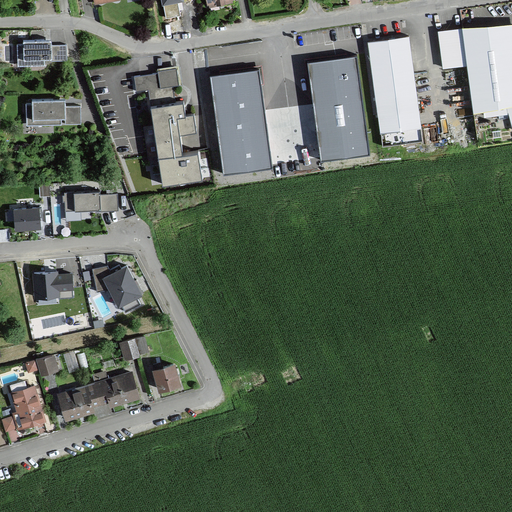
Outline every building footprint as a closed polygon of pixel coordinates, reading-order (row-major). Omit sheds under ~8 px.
[(511,20),(438,30),(443,66),(466,63),(473,109),(508,104),(511,133),(511,20)] [(368,38),(380,131),(423,126),(410,32),(388,35),(368,38)] [(17,43),(18,61),(30,61),(30,65),(45,64),(45,60),(68,59),(67,43),(52,44),(52,38),(24,39),(24,43),(17,43)] [(358,53),(308,59),(314,104),(321,158),(371,152),(358,53)] [(177,66),(158,68),(159,70),(134,74),(136,89),(149,88),(162,181),(202,175),(198,151),(183,153),(180,131),(197,129),(195,111),(178,113),(174,84),(179,83),(177,66)] [(260,66),(210,72),(223,171),(273,165),(265,110),(260,66)] [(27,102),(27,120),(39,119),(39,124),(82,122),(82,103),(54,104),(54,97),(33,98),(33,102),(27,102)] [(314,104),(265,110),(273,165),(321,158),(314,104)] [(118,191),(101,192),(101,188),(65,190),(65,193),(63,193),(64,200),(65,200),(66,209),(96,207),(96,209),(119,208),(118,191)] [(43,205),(15,208),(17,227),(41,225),(40,215),(44,215),(43,205)] [(138,285),(127,264),(122,266),(120,263),(111,267),(108,263),(93,267),(98,289),(111,286),(119,303),(122,302),(126,310),(141,302),(134,287),(138,285)] [(45,270),(35,271),(37,294),(59,292),(58,288),(74,286),(73,272),(57,273),(57,271),(46,272),(45,270)] [(138,349),(148,346),(145,334),(135,336),(138,349)] [(123,338),(126,351),(138,349),(135,336),(123,338)] [(37,357),(41,372),(57,367),(53,353),(37,357)] [(179,381),(173,362),(162,366),(161,361),(153,363),(160,387),(179,381)] [(132,374),(131,370),(96,381),(97,384),(132,374)] [(97,384),(101,399),(110,396),(112,402),(138,393),(131,370),(132,374),(97,384)] [(13,391),(19,410),(23,424),(44,418),(33,384),(13,391)] [(92,401),(101,399),(97,384),(84,389),(74,392),(61,396),(68,416),(93,407),(92,401)] [(23,424),(19,410),(14,411),(18,426),(23,424)]
